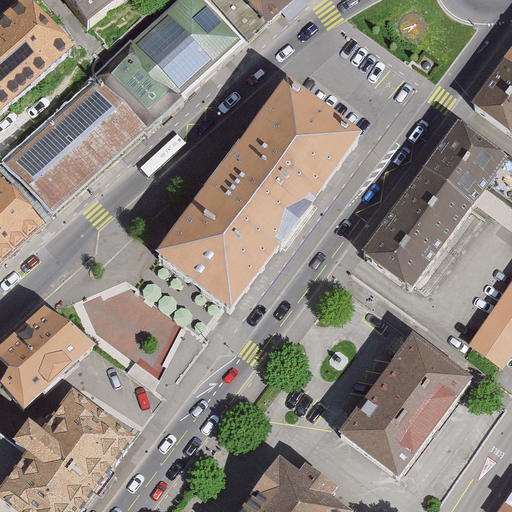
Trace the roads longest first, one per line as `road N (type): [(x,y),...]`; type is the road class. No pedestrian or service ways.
road 1 (primary): [(125,511),(408,147),(505,4)]
road 2 (primary): [(353,0),(183,138),(0,313)]
